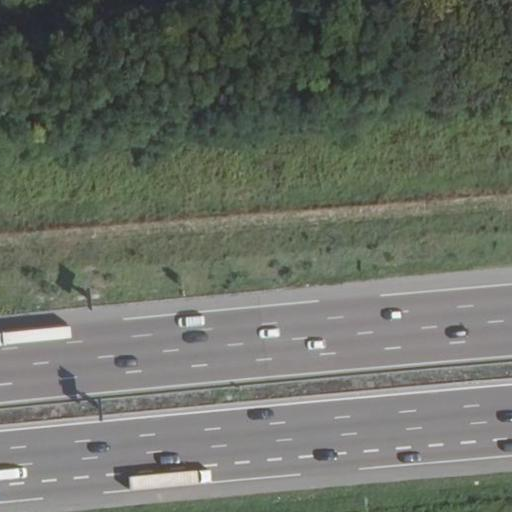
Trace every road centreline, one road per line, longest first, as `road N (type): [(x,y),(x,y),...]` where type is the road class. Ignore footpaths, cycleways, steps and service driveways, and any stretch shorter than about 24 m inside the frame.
road 1 (motorway): [(511,321),(0,368)]
road 2 (motorway): [(0,465),(511,421)]
